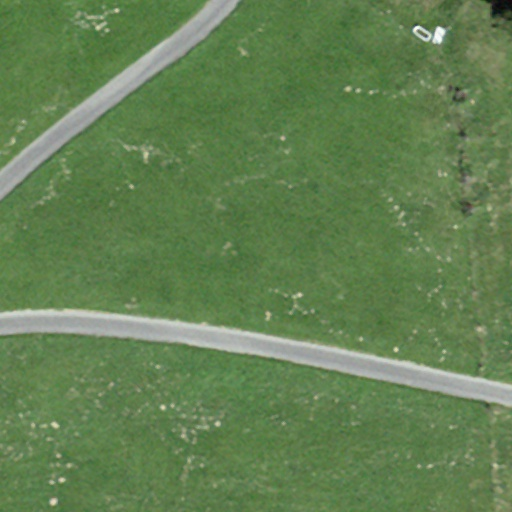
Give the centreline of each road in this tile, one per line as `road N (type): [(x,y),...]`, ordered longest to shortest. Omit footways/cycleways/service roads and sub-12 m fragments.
road 1 (unclassified): [(511,402),(152,330),(77,321),(0,324)]
road 2 (unclassified): [(0,185),(226,0)]
